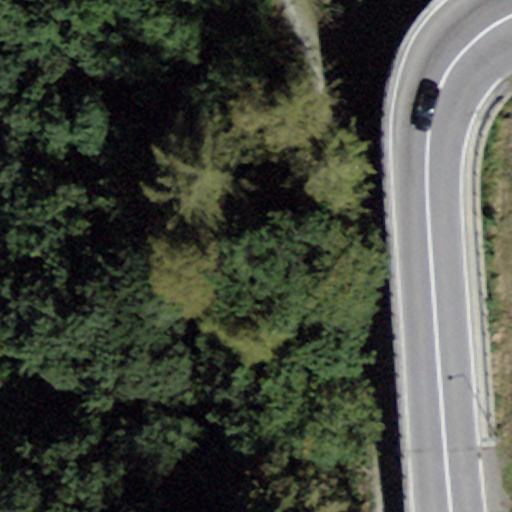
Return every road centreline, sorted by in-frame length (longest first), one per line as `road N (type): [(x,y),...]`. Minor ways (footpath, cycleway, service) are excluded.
road 1 (secondary): [(450,511),(427,212),(429,132),(455,60),(511,14)]
road 2 (track): [(401,511),(380,216),(321,0)]
